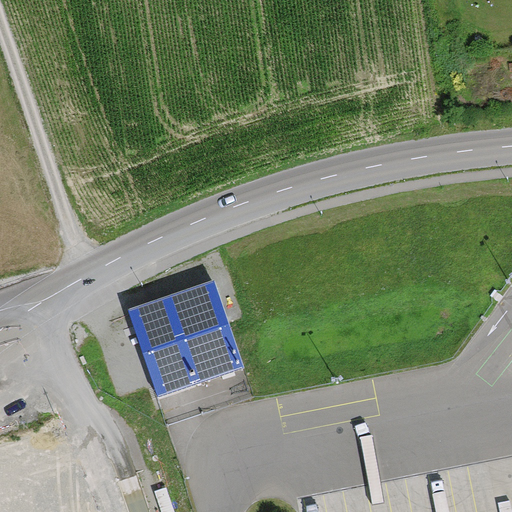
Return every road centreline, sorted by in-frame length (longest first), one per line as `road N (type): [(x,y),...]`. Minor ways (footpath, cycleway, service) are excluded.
road 1 (tertiary): [(0,335),(110,259),(239,204),(335,172),(511,145)]
road 2 (track): [(0,24),(84,274)]
